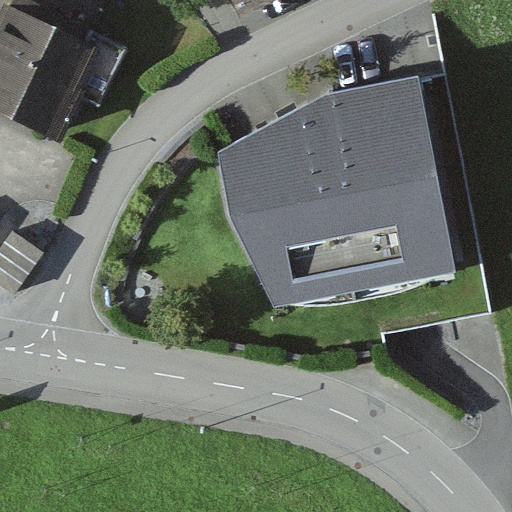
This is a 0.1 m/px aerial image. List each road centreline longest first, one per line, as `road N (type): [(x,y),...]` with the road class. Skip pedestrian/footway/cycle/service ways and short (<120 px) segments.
road 1 (residential): [(54,361),(93,231),(123,173),(179,110),(394,0)]
road 2 (residential): [(54,361),(254,392),(383,437),(474,511)]
